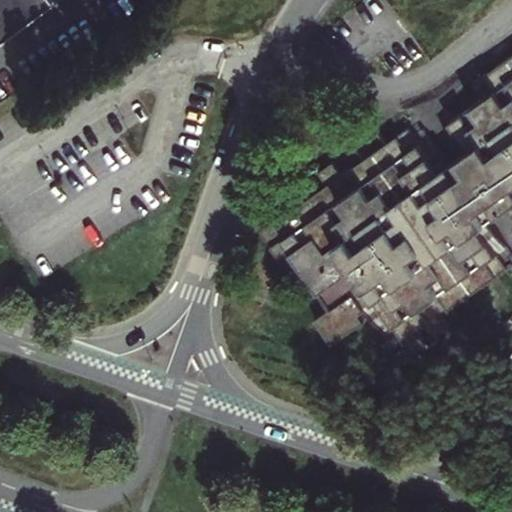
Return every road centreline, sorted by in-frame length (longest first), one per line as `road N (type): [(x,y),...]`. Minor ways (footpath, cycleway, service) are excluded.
road 1 (residential): [(209,258),(273,68),(376,87),(416,82),(511,13)]
road 2 (residential): [(420,476),(238,398),(205,357),(198,299)]
road 3 (secondary): [(420,476),(170,391)]
road 4 (secondary): [(0,487),(66,500),(116,491),(141,468),(170,391)]
road 5 (residential): [(209,258),(178,306),(134,338),(79,349),(14,340)]
road 6 (secondary): [(170,391),(14,340)]
